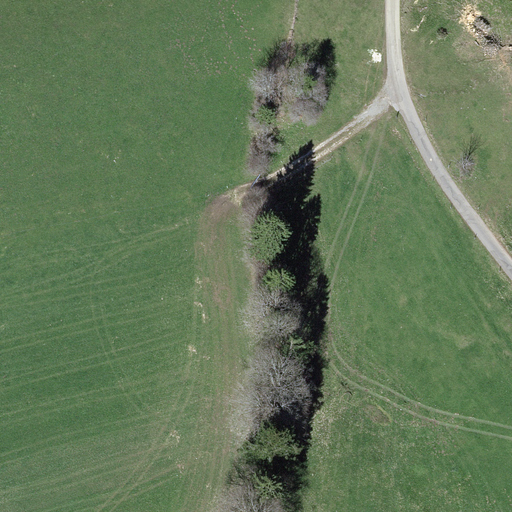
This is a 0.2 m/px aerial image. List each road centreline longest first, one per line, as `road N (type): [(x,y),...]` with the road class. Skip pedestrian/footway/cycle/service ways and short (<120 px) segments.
road 1 (track): [(511,272),(445,190),(399,98),(392,0)]
road 2 (track): [(257,189),(399,98)]
